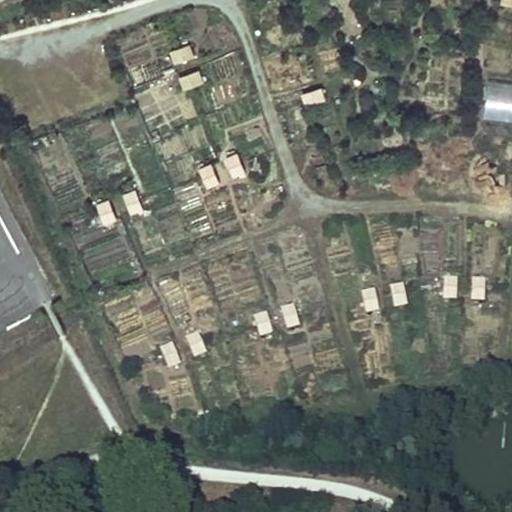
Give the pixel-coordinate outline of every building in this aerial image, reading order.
[(177,62),(195,55),(190,43),(172,50),(177,62)] [(186,89),(204,81),(199,68),(180,76),(186,89)] [(511,84),(487,83),(484,121),(511,123),(511,84)] [(137,189),(124,193),(131,212),(144,207),(137,189)] [(103,222),(116,219),(112,200),(98,203),(103,222)] [(443,278),(443,298),(457,298),(457,278),(443,278)] [(393,307),(407,305),(403,282),(390,284),(393,307)] [(366,314),(379,312),(375,289),(362,291),(366,314)] [(285,328),(298,326),(296,305),(283,306),(285,328)] [(260,336),(273,333),(267,311),(254,315),(260,336)] [(187,336),(192,356),(205,353),(200,332),(187,336)] [(159,348),(167,368),(180,363),(173,343),(159,348)]
